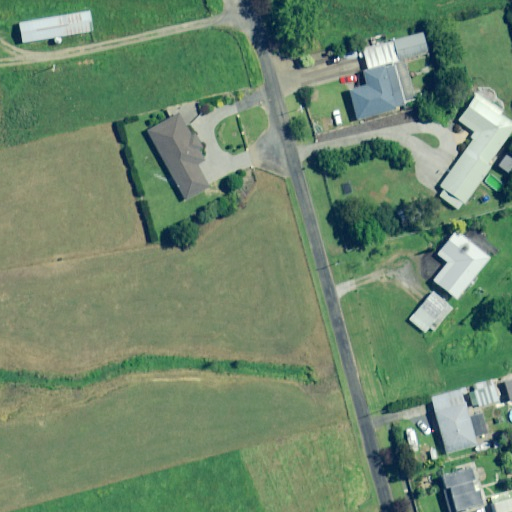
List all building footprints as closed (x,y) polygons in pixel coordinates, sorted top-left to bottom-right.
[(92,32),(89,12),(18,24),(22,44),(92,32)] [(429,53),(423,33),(362,50),(368,70),(362,72),(366,86),(348,91),(357,121),(417,104),(409,76),(398,79),(394,63),(429,53)] [(511,119),(502,113),(477,94),(458,121),(477,135),(439,186),(444,190),(439,196),(459,211),(490,167),(487,165),(511,131),(511,119)] [(192,138),(179,114),(147,131),(184,200),(209,187),(197,165),(206,160),(194,137),(192,138)] [(489,258),(455,231),(437,255),(447,263),(433,281),(456,299),(489,258)] [(452,309),(432,292),(409,320),(425,333),(434,322),(438,326),(452,309)] [(499,402),(494,380),(473,385),(475,394),(470,395),(472,408),(499,402)] [(476,446),(461,390),(431,399),(446,454),(476,446)] [(475,491),(469,470),(441,477),(444,490),(448,489),(454,511),(455,511),(481,505),(477,490),(475,491)] [(507,511),(511,511),(511,495),(502,499),(500,495),(491,498),(494,511),(507,511)]
